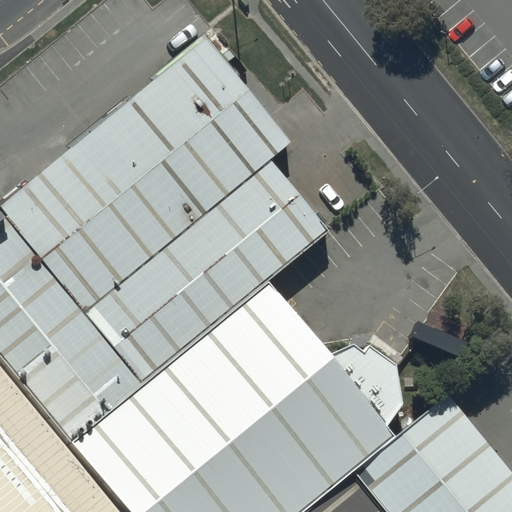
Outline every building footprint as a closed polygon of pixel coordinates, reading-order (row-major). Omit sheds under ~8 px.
[(0,171),(0,386),(39,434),(252,260),(316,207),(262,142),(279,128),(188,18),(0,171)] [(511,116),(511,70),(504,77),(503,75),(488,87),(511,116)] [(252,260),(39,434),(103,511),(245,511),(322,448),(373,406),(252,260)] [(511,511),(511,452),(433,357),(373,406),(322,448),(374,511),(511,511)] [(0,386),(0,511),(103,511),(39,434),(0,386)] [(374,511),(322,448),(245,511),(374,511)]
